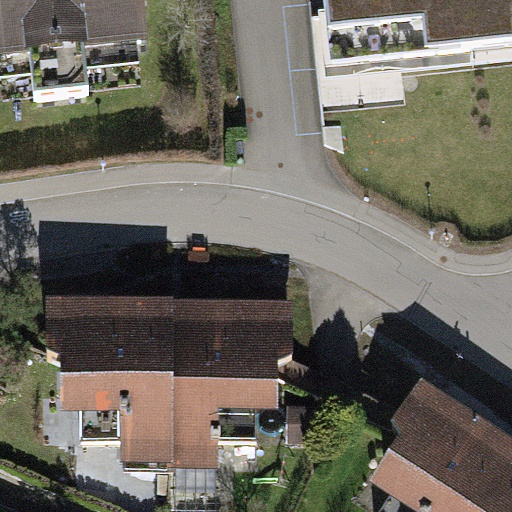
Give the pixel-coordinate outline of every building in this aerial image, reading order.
[(84,49),(141,43),(136,0),(0,0),(0,57),(30,55),(35,103),(89,97),(84,49)] [(511,0),(324,0),(327,25),(359,21),(364,68),(511,52),(511,0)] [(359,21),(327,25),(331,71),(364,68),(359,21)] [(141,43),(84,49),(89,97),(147,90),(141,43)] [(0,57),(0,105),(35,103),(30,55),(0,57)] [(292,361),(272,317),(188,317),(188,310),(182,310),(179,317),(160,317),(157,310),(152,310),(152,317),(67,317),(48,360),(63,368),(62,397),(96,398),(96,406),(83,409),(83,446),(123,446),(123,462),(216,461),(216,446),(256,446),(257,410),(243,406),(243,398),(276,398),(276,380),(276,368),(292,361)] [(416,418),(292,361),(276,368),(276,380),(393,432),(416,418)] [(511,511),(511,460),(511,459),(511,452),(507,449),(503,454),(433,407),(416,418),(393,432),(401,448),(384,472),(413,492),(408,499),(395,494),(382,511),(511,511)] [(316,413),(291,413),(290,444),(316,444),(316,413)]
